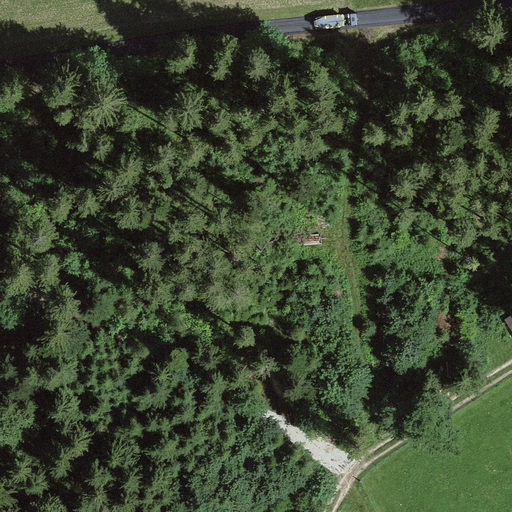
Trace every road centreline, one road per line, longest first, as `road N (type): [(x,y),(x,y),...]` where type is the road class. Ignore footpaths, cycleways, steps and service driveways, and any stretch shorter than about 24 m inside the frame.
road 1 (unclassified): [(511,6),(0,66)]
road 2 (track): [(0,271),(237,399),(351,472)]
road 3 (track): [(351,472),(511,366)]
